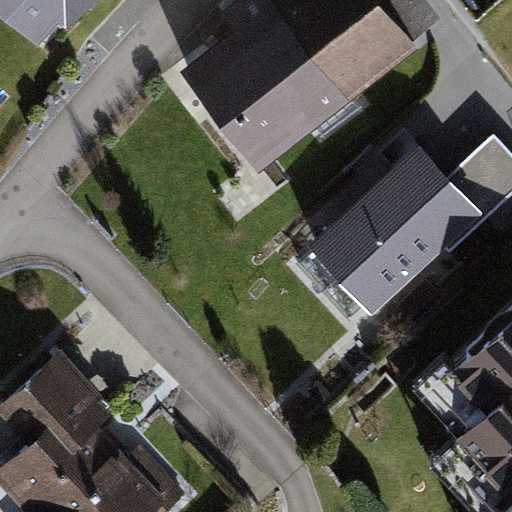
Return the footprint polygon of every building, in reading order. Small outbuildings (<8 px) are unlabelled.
[(0,0),(0,5),(38,41),(76,0),(0,0)] [(415,42),(382,0),(231,0),(224,6),(237,21),(182,65),(260,164),(415,42)] [(420,127),(308,233),(374,301),(444,234),(452,242),(511,184),(511,144),(496,128),(456,165),(420,127)] [(511,511),(511,284),(443,351),(473,382),(434,419),(484,470),(450,503),(458,511),(511,511)] [(0,489),(21,511),(161,511),(181,493),(55,358),(4,406),(26,430),(0,454),(0,489)]
